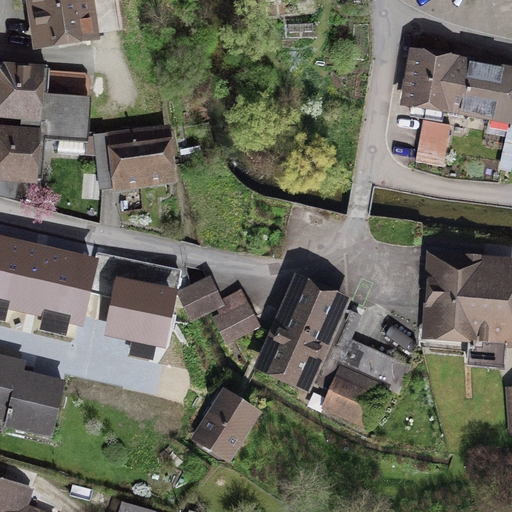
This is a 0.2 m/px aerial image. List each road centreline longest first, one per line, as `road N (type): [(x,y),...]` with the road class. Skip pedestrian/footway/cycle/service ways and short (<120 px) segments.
road 1 (residential): [(0,210),(199,260),(297,269),(349,253)]
road 2 (residential): [(383,0),(390,21),(367,166)]
road 3 (residential): [(349,253),(511,258)]
road 4 (residential): [(367,166),(399,179),(511,197)]
